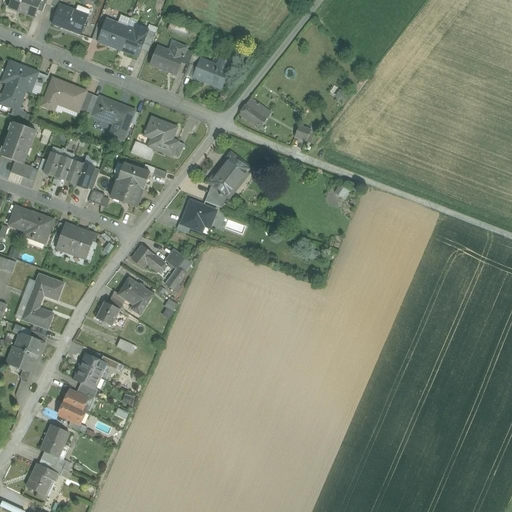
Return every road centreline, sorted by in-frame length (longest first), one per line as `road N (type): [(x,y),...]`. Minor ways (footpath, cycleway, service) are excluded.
road 1 (unclassified): [(221,124),(511,236)]
road 2 (residential): [(0,459),(85,303),(134,236)]
road 3 (residential): [(221,124),(0,34)]
road 4 (unclassified): [(221,124),(321,0)]
road 5 (residential): [(0,184),(134,236)]
road 6 (residential): [(134,236),(221,124)]
